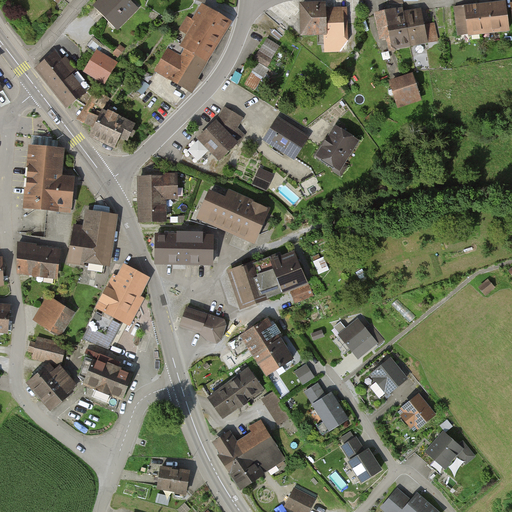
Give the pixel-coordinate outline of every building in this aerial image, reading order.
[(131,0),(101,0),(95,6),(120,30),(140,9),(131,0)] [(506,4),(456,9),(459,38),(510,33),(506,4)] [(211,63),(235,24),(207,6),(183,46),(211,63)] [(348,8),(300,8),(300,40),(347,40),(348,8)] [(405,10),(377,15),(382,42),(390,41),(392,52),(438,42),(434,26),(426,28),(422,10),(406,14),(405,10)] [(256,57),(270,65),(281,44),(267,37),(256,57)] [(172,48),(156,74),(192,95),(208,69),(172,48)] [(99,51),(85,74),(106,87),(120,63),(99,51)] [(58,54),(37,71),(67,107),(88,90),(58,54)] [(415,77),(389,85),(396,109),(423,101),(415,77)] [(215,127),(200,140),(221,163),(248,139),(239,129),(244,120),(226,109),(215,127)] [(103,112),(91,139),(118,151),(130,125),(103,112)] [(311,138),(279,119),(265,142),(297,162),(311,138)] [(363,144),(337,128),(318,159),(343,175),(363,144)] [(65,150),(30,147),(25,209),(73,213),(76,179),(62,178),(65,150)] [(274,174),(260,168),(253,182),(267,189),(274,174)] [(323,190),(316,176),(300,184),(308,198),(323,190)] [(179,178),(139,178),(140,225),(170,224),(169,202),(179,202),(179,178)] [(212,188),(200,215),(254,239),(269,206),(230,189),(227,195),(212,188)] [(115,243),(119,218),(87,214),(84,239),(115,243)] [(213,234),(157,233),(156,260),(213,261),(213,234)] [(112,268),(115,243),(84,239),(80,263),(112,268)] [(20,245),(20,277),(60,281),(63,252),(36,249),(36,247),(20,245)] [(297,249),(229,273),(241,307),(309,284),(297,249)] [(147,277),(122,265),(118,274),(113,272),(96,307),(131,324),(144,297),(139,294),(147,277)] [(309,286),(293,292),(296,301),(313,295),(309,286)] [(50,299),(34,323),(59,340),(75,315),(50,299)] [(224,319),(187,307),(181,324),(200,330),(209,338),(217,341),(222,338),(226,324),(224,319)] [(292,357),(268,319),(231,341),(239,354),(251,347),(267,372),(292,357)] [(380,345),(359,320),(340,336),(360,361),(380,345)] [(108,334),(88,328),(85,341),(113,348),(120,325),(111,323),(108,334)] [(68,345),(39,340),(35,361),(64,366),(68,345)] [(134,376),(90,360),(80,386),(124,402),(134,376)] [(410,381),(392,360),(373,376),(391,397),(410,381)] [(314,376),(306,365),(296,371),(304,383),(314,376)] [(52,367),(30,385),(53,414),(75,397),(72,393),(78,388),(62,369),(57,373),(52,367)] [(249,371),(208,399),(223,421),(264,392),(249,371)] [(347,417),(332,393),(326,396),(319,384),(306,392),(330,428),(347,417)] [(276,391),(261,401),(277,426),(292,416),(276,391)] [(438,418),(421,397),(402,412),(418,433),(438,418)] [(286,462),(262,424),(251,431),(254,436),(238,445),(232,435),(216,445),(243,489),(286,462)] [(445,434),(427,455),(448,473),(466,452),(445,434)] [(358,439),(340,450),(363,486),(381,474),(358,439)] [(162,470),(159,492),(188,496),(192,475),(162,470)] [(296,489),(286,509),(292,511),(310,511),(317,500),(296,489)] [(437,511),(419,496),(413,504),(398,491),(382,510),(383,511),(437,511)]
